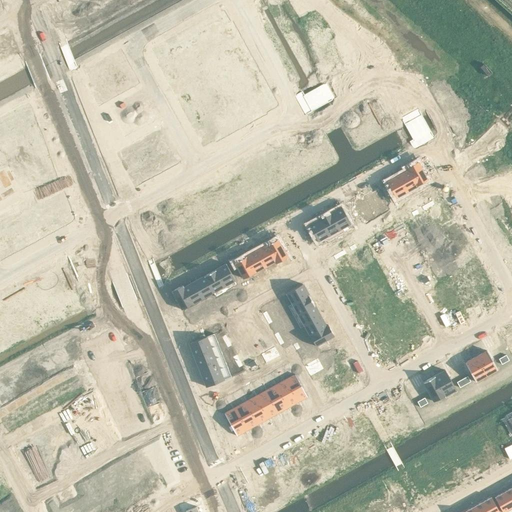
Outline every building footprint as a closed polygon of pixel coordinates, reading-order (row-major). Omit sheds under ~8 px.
[(72,1),(56,10),(70,36),(92,25),(79,0),(73,4),(72,1)] [(92,0),(102,18),(120,8),(115,0),(92,0)] [(319,0),(291,15),(328,82),(345,73),(344,72),(350,68),(351,69),(360,64),(355,56),(347,60),(318,8),(323,6),(319,0)] [(225,11),(214,17),(215,18),(224,34),(235,28),(225,11)] [(215,18),(204,24),(214,40),(224,34),(215,18)] [(204,24),(194,29),(203,46),(214,40),(204,24)] [(194,29),(183,35),(193,52),(203,46),(194,29)] [(183,35),(173,41),(182,57),(193,52),(183,35)] [(0,68),(6,65),(3,60),(16,52),(7,37),(0,40),(0,68)] [(173,41),(162,47),(171,63),(182,57),(173,41)] [(151,52),(156,62),(160,69),(171,63),(162,47),(162,46),(151,52)] [(117,53),(107,58),(116,75),(126,70),(117,53)] [(246,54),(229,63),(235,74),(252,65),(246,54)] [(107,58),(95,65),(104,81),(116,75),(107,58)] [(95,64),(84,70),(93,87),(104,81),(95,65),(95,64)] [(252,65),(235,74),(239,81),(241,85),(258,76),(258,75),(255,71),(252,65)] [(258,76),(241,85),(247,95),(264,86),(258,76)] [(193,83),(176,93),(182,104),(199,94),(193,83)] [(264,86),(247,95),(253,106),(269,97),(264,86)] [(375,90),(364,96),(373,113),(384,107),(386,109),(391,105),(390,103),(385,94),(379,97),(375,90)] [(199,94),(182,104),(187,113),(188,114),(205,105),(204,103),(199,94)] [(269,97),(253,106),(259,117),(267,112),(276,107),(270,96),(269,97)] [(364,96),(352,103),(361,119),(373,113),(364,96)] [(352,102),(341,108),(350,125),(361,119),(352,103),(352,102)] [(205,105),(188,114),(194,125),(211,115),(205,105)] [(111,111),(100,117),(105,126),(116,120),(111,111)] [(22,113),(8,118),(12,128),(26,122),(22,113)] [(211,115),(194,125),(200,135),(206,132),(217,126),(211,115)] [(26,122),(12,128),(15,137),(30,131),(26,122)] [(200,135),(199,136),(205,146),(223,137),(217,126),(206,132),(200,135)] [(307,127),(295,134),(303,147),(298,150),(304,161),(310,158),(308,156),(320,150),(307,127)] [(30,131),(15,137),(18,145),(33,139),(30,131)] [(163,133),(153,139),(159,150),(170,145),(163,133)] [(33,139),(18,145),(22,154),(36,148),(33,139)] [(153,139),(142,145),(148,157),(159,150),(153,139)] [(275,144),(265,149),(277,171),(286,166),(287,168),(293,164),(287,153),(282,156),(275,144)] [(142,145),(131,151),(137,163),(148,157),(142,145)] [(170,145),(159,150),(161,154),(166,162),(176,156),(170,145)] [(36,148),(22,154),(25,162),(40,157),(36,148)] [(265,149),(254,155),(261,167),(255,170),(262,181),(268,178),(267,177),(277,171),(265,149)] [(159,150),(148,157),(155,168),(166,162),(161,154),(159,150)] [(131,151),(119,157),(126,169),(137,163),(131,151)] [(40,157),(25,162),(28,170),(43,164),(40,157)] [(148,157),(137,163),(144,174),(155,168),(148,157)] [(419,161),(407,167),(408,169),(417,185),(429,179),(420,163),(419,161)] [(137,163),(126,169),(132,180),(144,174),(137,163)] [(43,164),(28,170),(31,178),(46,173),(43,164)] [(235,166),(224,172),(237,193),(246,188),(247,190),(253,187),(247,175),(242,178),(235,166)] [(408,169),(397,175),(406,191),(417,185),(408,169)] [(224,172),(214,177),(221,190),(215,193),(222,204),(227,201),(227,199),(237,193),(224,172)] [(46,173),(31,178),(34,186),(49,180),(46,173)] [(397,175),(387,181),(396,197),(406,191),(397,175)] [(194,187),(183,193),(195,216),(206,210),(207,212),(213,209),(207,198),(201,201),(194,187)] [(376,190),(365,196),(372,209),(375,215),(387,209),(384,203),(376,190)] [(183,193),(173,199),(180,212),(175,215),(181,226),(187,222),(186,221),(195,216),(183,193)] [(365,196),(353,202),(361,216),(364,222),(375,215),(372,209),(365,196)] [(30,200),(20,206),(26,217),(37,211),(30,200)] [(19,205),(9,211),(16,223),(26,217),(20,206),(19,205)] [(341,206),(329,212),(331,215),(338,228),(350,222),(342,208),(341,206)] [(447,209),(431,218),(437,229),(453,220),(447,209)] [(9,211),(0,216),(0,218),(6,228),(16,223),(9,211)] [(37,211),(26,217),(33,228),(43,222),(37,211)] [(154,212),(142,218),(154,240),(166,234),(167,236),(173,233),(167,222),(161,225),(154,212)] [(329,212),(319,218),(320,220),(328,234),(338,228),(331,215),(329,212)] [(26,217),(16,223),(22,234),(32,228),(33,228),(26,217)] [(319,218),(308,224),(317,240),(328,234),(320,220),(319,218)] [(453,220),(437,229),(443,239),(459,230),(453,220)] [(16,223),(6,228),(12,240),(22,234),(16,223)] [(6,228),(0,231),(0,243),(1,246),(12,240),(6,228)] [(459,230),(443,239),(449,250),(464,241),(459,230)] [(277,239),(266,245),(276,263),(287,257),(277,239)] [(464,241),(449,250),(455,261),(471,252),(464,241)] [(266,245),(256,250),(265,266),(274,261),(275,261),(276,263),(266,245)] [(256,250),(245,256),(254,272),(265,266),(256,250)] [(245,256),(234,262),(243,278),(254,272),(245,256)] [(350,263),(334,271),(340,282),(356,274),(350,263)] [(226,264),(215,270),(226,290),(237,284),(226,264)] [(92,266),(75,275),(84,291),(96,284),(93,278),(97,275),(92,266)] [(71,270),(61,276),(68,289),(63,292),(69,303),(74,300),(72,297),(84,291),(75,275),(74,275),(71,270)] [(215,270),(204,276),(215,296),(226,290),(215,270)] [(356,274),(340,282),(346,293),(362,284),(356,274)] [(204,276),(194,281),(203,297),(213,292),(215,296),(204,276)] [(184,287),(193,303),(203,297),(194,281),(184,287)] [(302,284),(286,293),(292,303),(308,294),(302,284)] [(362,284),(346,293),(352,303),(368,295),(362,284)] [(483,284),(472,290),(474,292),(481,306),(483,309),(494,303),(483,284)] [(182,285),(171,291),(181,309),(193,303),(184,287),(182,285)] [(45,288),(33,294),(47,318),(58,312),(59,313),(65,310),(59,299),(53,302),(45,288)] [(474,292),(463,298),(471,312),(472,314),(483,309),(481,306),(474,292)] [(292,303),(288,305),(294,317),(314,306),(308,294),(292,303)] [(368,295),(352,303),(358,315),(374,306),(368,295)] [(463,298),(453,304),(460,318),(462,320),(472,314),(471,312),(463,298)] [(18,299),(8,305),(20,326),(30,320),(32,323),(37,320),(31,309),(26,312),(18,299)] [(453,304),(441,310),(450,327),(462,320),(460,318),(453,304)] [(8,305),(0,309),(0,315),(5,324),(0,326),(0,328),(5,338),(11,335),(9,332),(20,326),(8,305)] [(314,306),(294,317),(300,327),(304,325),(320,316),(314,306)] [(320,316),(304,325),(309,335),(325,326),(320,316)] [(420,319),(408,325),(410,328),(417,342),(429,335),(421,321),(420,319)] [(325,326),(309,335),(316,346),(324,341),(334,336),(328,324),(325,326)] [(111,325),(100,331),(101,333),(110,349),(121,343),(111,325)] [(408,325),(398,331),(399,334),(407,348),(417,342),(410,328),(408,325)] [(398,331),(387,337),(389,340),(396,353),(407,348),(399,334),(398,331)] [(101,333),(90,339),(99,355),(110,349),(101,333)] [(201,338),(189,343),(191,348),(193,354),(218,344),(214,333),(204,337),(201,338)] [(387,337),(376,343),(378,346),(387,362),(398,356),(396,353),(389,340),(387,337)] [(90,339),(80,345),(89,361),(99,355),(90,339)] [(218,344),(193,354),(197,365),(222,355),(218,344)] [(80,345),(69,351),(71,353),(79,369),(90,363),(89,361),(80,345)] [(274,346),(261,354),(265,363),(279,355),(274,346)] [(486,350),(475,356),(486,375),(497,369),(486,350)] [(71,353),(60,359),(69,375),(79,369),(71,353)] [(222,355),(197,365),(202,375),(227,365),(222,355)] [(475,356),(464,362),(475,381),(486,375),(475,356)] [(317,358),(304,365),(310,376),(323,369),(317,358)] [(60,359),(49,365),(58,381),(69,375),(60,359)] [(227,365),(202,375),(206,387),(231,377),(227,365)] [(41,367),(30,373),(39,389),(50,383),(41,367)] [(444,370),(434,376),(445,395),(455,390),(444,370)] [(30,373),(20,379),(29,395),(39,389),(30,373)] [(295,374),(284,380),(290,391),(301,385),(295,374)] [(134,376),(117,383),(121,394),(138,388),(134,376)] [(434,376),(423,382),(434,401),(445,395),(434,376)] [(20,379),(9,385),(18,401),(29,395),(20,379)] [(284,380),(274,385),(280,396),(290,391),(284,380)] [(460,387),(459,387),(462,393),(468,390),(465,384),(460,387)] [(9,385),(0,389),(0,392),(8,407),(18,401),(9,385)] [(274,385),(264,391),(270,402),(280,396),(274,385)] [(301,385),(290,391),(297,402),(307,396),(301,385)] [(138,388),(121,394),(126,405),(143,398),(138,388)] [(264,391),(254,396),(261,408),(270,402),(264,391)] [(290,391),(280,396),(287,408),(297,402),(290,391)] [(405,393),(394,399),(407,422),(418,416),(405,393)] [(254,396),(244,402),(251,413),(261,408),(254,396)] [(280,396),(270,402),(277,413),(287,408),(280,396)] [(143,398),(126,405),(130,416),(147,409),(143,398)] [(394,399),(383,405),(396,428),(407,422),(394,399)] [(244,402),(234,407),(241,419),(251,413),(244,402)] [(270,402),(261,408),(267,419),(277,413),(270,402)] [(234,407),(224,413),(230,424),(241,419),(234,407)] [(261,408),(251,413),(257,424),(267,419),(261,408)] [(147,409),(130,416),(134,427),(138,425),(141,424),(144,423),(147,422),(148,421),(151,420),(150,417),(147,409)] [(251,413),(241,419),(247,430),(257,424),(251,413)] [(355,418),(344,424),(357,448),(368,442),(355,418)] [(241,419),(230,424),(236,436),(247,430),(241,419)] [(344,424),(333,430),(346,454),(357,448),(344,424)] [(372,425),(365,429),(370,436),(376,433),(372,425)] [(490,435),(480,441),(491,462),(501,456),(494,443),(498,441),(494,433),(492,430),(488,432),(490,435)] [(32,433),(16,442),(22,453),(38,445),(32,433)] [(467,443),(464,445),(465,448),(470,456),(473,454),(481,467),(491,462),(480,441),(469,446),(467,443)] [(316,442),(305,448),(318,472),(329,466),(316,442)] [(38,445),(22,453),(28,464),(44,455),(38,445)] [(305,448),(294,454),(307,478),(318,472),(305,448)] [(44,455),(28,464),(34,474),(50,466),(44,455)] [(152,455),(142,461),(148,471),(158,465),(152,455)] [(444,460),(434,466),(446,487),(456,481),(449,468),(453,466),(448,458),(447,455),(443,457),(444,460)] [(142,461),(132,466),(138,477),(148,471),(142,461)] [(158,465),(148,471),(154,483),(165,477),(158,465)] [(34,474),(31,476),(37,487),(56,477),(50,466),(34,474)] [(132,466),(122,472),(128,482),(138,477),(132,466)] [(276,466),(265,473),(267,476),(273,488),(276,492),(287,486),(276,466)] [(422,468),(418,470),(420,474),(424,481),(428,479),(435,493),(446,487),(434,466),(424,472),(422,468)] [(148,471),(138,477),(144,489),(154,483),(148,471)] [(122,472),(112,477),(118,488),(128,482),(122,472)] [(267,476),(249,486),(255,498),(273,488),(267,476)] [(112,477),(102,483),(108,493),(118,488),(112,477)] [(138,477),(128,482),(134,494),(144,489),(138,477)] [(128,482),(118,488),(125,500),(134,494),(128,482)] [(102,483),(92,488),(98,499),(108,493),(102,483)] [(391,490),(380,496),(389,511),(400,511),(402,511),(395,498),(399,496),(395,488),(393,485),(389,487),(391,490)] [(511,487),(503,491),(511,506),(511,507),(511,488),(511,487)] [(92,488),(82,494),(88,505),(98,499),(92,488)] [(118,488),(108,493),(115,505),(125,500),(118,488)] [(503,491),(494,496),(503,511),(507,510),(511,507),(511,506),(503,491)] [(108,493),(98,499),(105,511),(115,505),(108,493)] [(368,498),(364,500),(366,503),(370,511),(374,509),(375,511),(389,511),(380,496),(370,501),(368,498)] [(498,511),(490,497),(482,501),(487,511),(498,511)] [(98,499),(88,505),(91,511),(102,511),(105,511),(98,499)] [(487,511),(482,501),(473,506),(476,511),(487,511)] [(11,511),(7,502),(0,506),(0,511),(11,511)]
